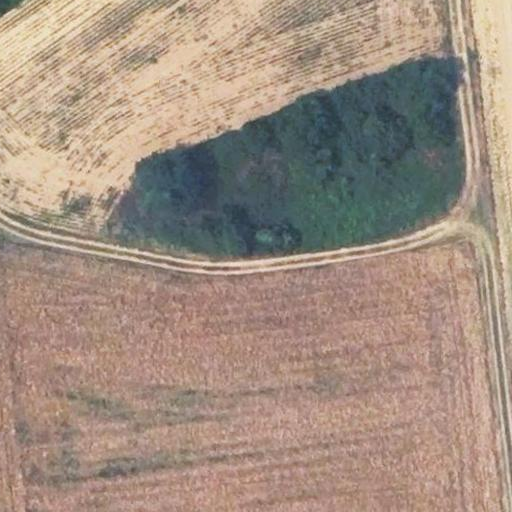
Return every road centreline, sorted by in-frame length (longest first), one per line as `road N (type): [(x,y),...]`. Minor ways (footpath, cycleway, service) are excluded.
road 1 (track): [(453,0),(471,168),(471,193),(456,220),(408,243),(215,269),(35,235),(0,219)]
road 2 (track): [(456,220),(487,246),(511,463)]
